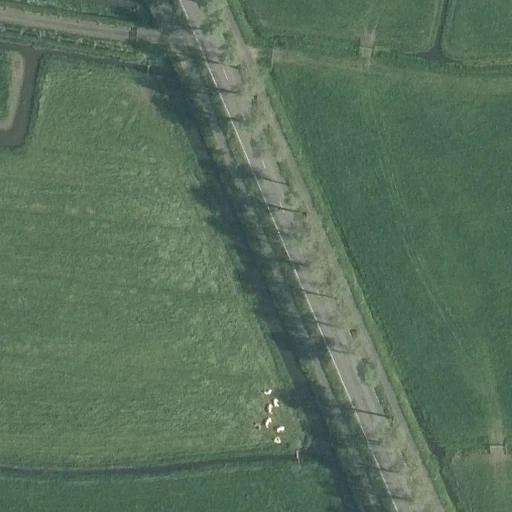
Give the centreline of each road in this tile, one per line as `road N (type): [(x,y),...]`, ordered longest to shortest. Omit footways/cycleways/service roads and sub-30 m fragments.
road 1 (tertiary): [(412,511),(193,0)]
road 2 (track): [(210,38),(364,71)]
